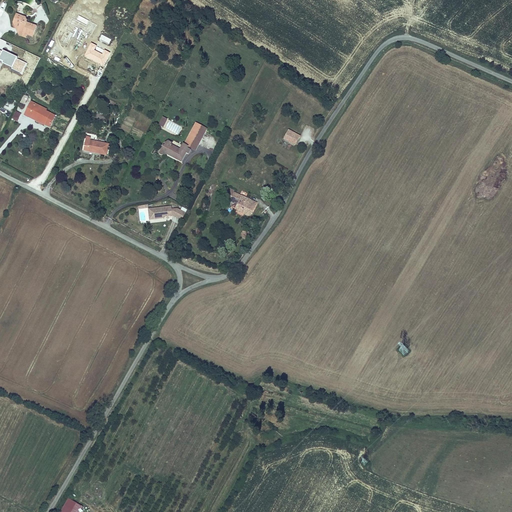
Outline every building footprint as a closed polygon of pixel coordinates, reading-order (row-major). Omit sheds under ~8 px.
[(13,24),(14,25),(15,21),(18,18),(22,20),(23,17),(17,15),(13,24)] [(33,36),(37,26),(28,23),(28,22),(26,18),(23,17),(22,20),(18,18),(15,21),(14,25),(16,30),(16,28),(23,31),(22,35),(27,37),(27,36),(28,34),(33,36)] [(23,31),(16,28),(16,30),(19,36),(26,38),(27,37),(22,35),(23,31)] [(19,104),(24,106),(28,96),(23,95),(19,104)] [(32,116),(39,120),(38,122),(51,128),(56,116),(47,112),(41,109),(42,108),(31,102),(25,116),(31,119),(32,116)] [(18,122),(21,115),(16,112),(12,119),(18,122)] [(168,120),(163,117),(159,126),(163,129),(168,120)] [(167,155),(182,163),(187,153),(186,153),(189,148),(196,151),(208,130),(195,123),(181,150),(173,146),(172,144),(169,142),(165,144),(165,146),(164,146),(160,154),(163,156),(167,155)] [(300,136),(288,130),(283,140),(294,146),(300,136)] [(92,138),(87,137),(84,152),(108,157),(110,145),(91,141),(92,138)] [(234,210),(251,218),(257,203),(234,193),(231,199),(238,202),(234,210)] [(149,209),(149,210),(150,221),(164,219),(164,218),(173,217),(182,221),(186,213),(177,209),(172,209),(172,207),(149,209)] [(72,511),(76,506),(69,502),(63,511),(72,511)]
